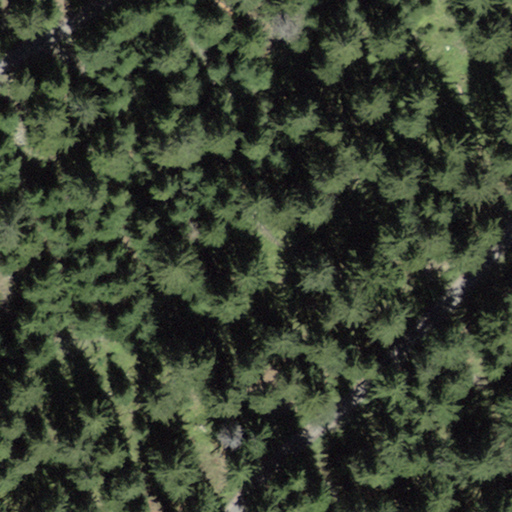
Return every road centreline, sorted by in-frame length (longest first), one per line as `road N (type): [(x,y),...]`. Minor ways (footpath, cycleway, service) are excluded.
road 1 (track): [(236,511),(298,438),(342,412),(511,244)]
road 2 (track): [(116,0),(0,65)]
